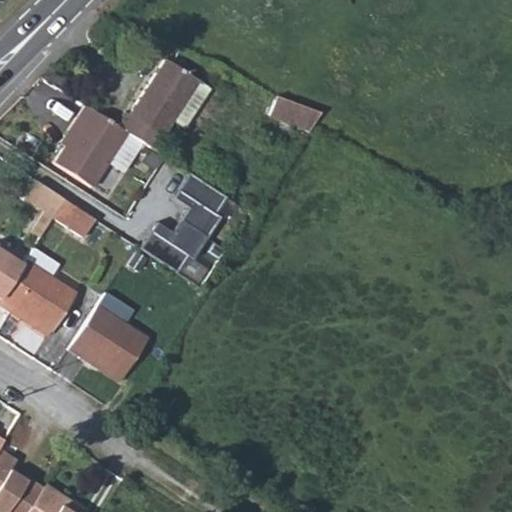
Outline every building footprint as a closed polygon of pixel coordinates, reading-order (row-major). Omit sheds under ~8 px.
[(118,115),(108,127),(122,136),(151,155),(160,144),(155,140),(173,112),(193,84),(159,62),(120,117),(118,115)] [(203,91),(193,84),(173,112),(183,118),(203,91)] [(313,110),(270,94),(261,116),(296,128),(298,126),(303,128),(313,110)] [(85,190),(122,136),(108,127),(79,108),(70,121),(75,125),(58,149),(48,165),(85,190)] [(53,145),(58,149),(75,125),(70,121),(53,145)] [(155,161),(144,154),(137,165),(148,172),(155,161)] [(150,225),(133,249),(169,274),(180,258),(185,261),(212,221),(208,217),(218,201),(182,177),(166,201),(181,211),(165,235),(150,225)] [(22,231),(32,237),(46,216),(58,199),(29,179),(17,196),(36,210),(22,231)] [(76,238),(88,220),(58,199),(46,216),(76,238)] [(14,263),(0,283),(0,309),(1,311),(5,305),(42,330),(67,293),(42,276),(50,264),(25,247),(17,259),(14,263)] [(0,283),(14,263),(0,253),(0,283)] [(37,335),(42,330),(5,305),(1,311),(37,335)] [(138,341),(88,307),(60,350),(72,359),(75,353),(113,379),(138,341)] [(109,384),(113,379),(75,353),(72,359),(109,384)] [(0,446),(0,509),(4,511),(24,511),(43,484),(28,474),(25,479),(9,468),(12,463),(16,457),(0,446)] [(28,474),(12,463),(9,468),(25,479),(28,474)] [(82,511),(84,510),(43,484),(24,511),(82,511)]
